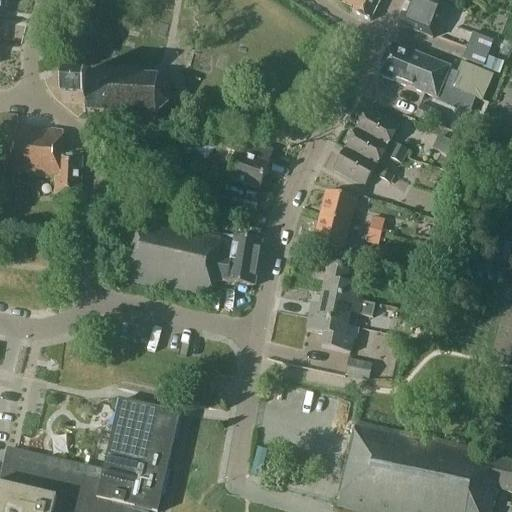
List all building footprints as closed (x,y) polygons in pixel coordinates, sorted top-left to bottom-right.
[(370,22),(380,0),(344,0),(341,6),(351,11),(350,13),(370,22)] [(433,39),(445,8),(423,0),(408,0),(399,26),(433,39)] [(499,75),(503,64),(488,58),(493,43),(471,35),(461,60),(499,75)] [(446,78),(447,76),(447,75),(448,73),(449,72),(449,71),(450,69),(391,45),(379,76),(437,100),(442,86),(444,82),(445,80),(446,78)] [(483,103),(493,77),(461,64),(457,74),(451,90),(466,96),(483,103)] [(169,107),(169,92),(157,78),(85,74),(84,82),(64,81),(62,105),(83,105),(82,115),(155,119),(169,107)] [(441,114),(420,106),(414,119),(436,127),(441,114)] [(368,111),(356,132),(388,149),(399,128),(368,111)] [(78,199),(80,177),(82,157),(61,154),(63,132),(17,127),(18,116),(2,115),(1,127),(4,127),(0,169),(0,173),(55,179),(53,196),(78,199)] [(345,152),(376,170),(388,149),(356,132),(345,152)] [(259,192),(264,177),(272,152),(227,136),(221,151),(229,154),(226,164),(232,166),(227,181),(259,192)] [(445,136),(439,152),(460,160),(466,144),(445,136)] [(392,151),(405,159),(409,152),(395,145),(392,151)] [(402,166),(405,159),(392,151),(388,159),(402,166)] [(365,190),(376,170),(345,152),(333,173),(365,190)] [(393,178),(381,171),(377,178),(389,186),(393,178)] [(326,193),(319,218),(350,226),(357,201),(326,193)] [(253,289),(260,243),(224,237),(223,239),(203,235),(204,229),(135,213),(119,282),(209,302),(213,283),(253,289)] [(368,230),(381,234),(384,220),(371,217),(368,230)] [(344,251),(350,226),(319,218),(313,243),(344,251)] [(378,248),(381,234),(368,230),(365,244),(378,248)] [(325,283),(322,295),(362,304),(365,290),(346,286),(349,273),(320,267),(317,281),(325,283)] [(359,317),(362,304),(322,295),(320,308),(311,306),(309,319),(348,327),(350,315),(359,317)] [(345,340),(348,327),(309,319),(306,332),(323,336),(321,349),(351,355),(354,341),(345,340)] [(372,365),(348,360),(344,376),(368,382),(372,365)] [(157,511),(180,416),(119,401),(103,472),(15,451),(7,488),(0,486),(0,511),(157,511)] [(511,494),(511,467),(485,460),(487,453),(356,424),(336,507),(358,511),(490,511),(496,491),(511,494)] [(258,476),(267,478),(273,452),(264,450),(258,476)]
